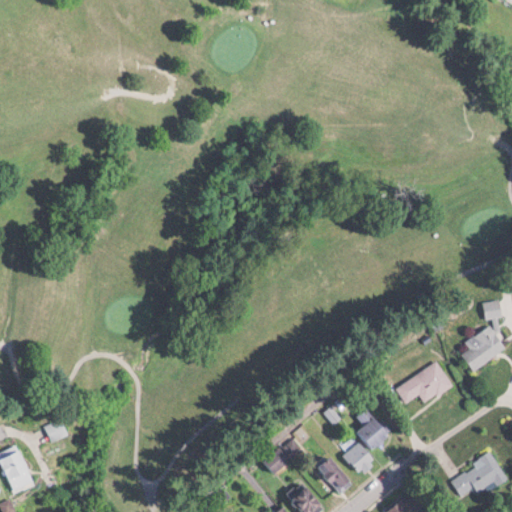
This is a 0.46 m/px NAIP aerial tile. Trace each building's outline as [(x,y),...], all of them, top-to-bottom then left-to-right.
[(508,347),(502,336),(499,317),(504,313),(502,297),(484,300),(485,313),(492,323),(465,340),(470,348),(463,352),(474,369),(508,347)] [(397,386),(407,402),(420,394),(425,402),(454,384),(439,360),(397,386)] [(366,424),(358,432),(375,449),(392,432),(367,406),(357,415),(366,424)] [(345,451),(361,473),(378,461),(362,439),(345,451)] [(263,458),(275,473),(293,459),(281,444),(263,458)] [(38,481),(22,445),(0,455),(17,491),(38,481)] [(462,495),(474,487),(478,494),(508,475),(492,450),(450,476),(462,495)] [(320,464),(342,490),(354,480),(333,454),(320,464)] [(317,511),(327,505),(310,482),(293,495),(305,511),(317,511)] [(417,511),(427,502),(412,489),(392,511),(417,511)] [(4,511),(11,511),(17,510),(11,498),(1,503),(4,511)]
